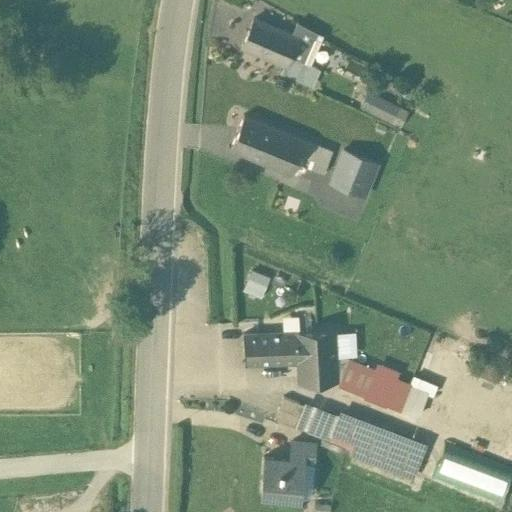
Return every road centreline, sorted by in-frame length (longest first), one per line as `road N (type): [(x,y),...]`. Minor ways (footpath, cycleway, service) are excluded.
road 1 (unclassified): [(183,0),(164,144),(148,511)]
road 2 (unknown): [(156,327),(352,408)]
